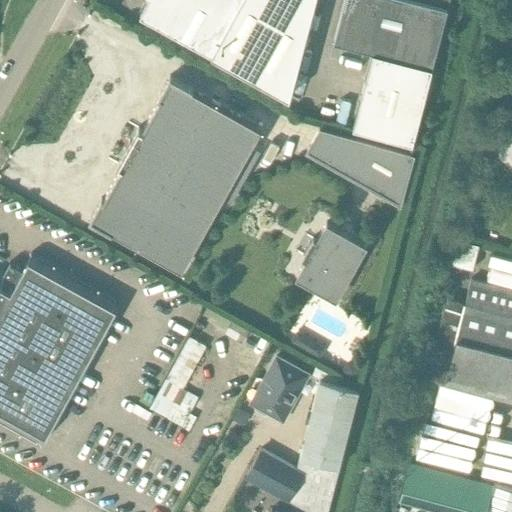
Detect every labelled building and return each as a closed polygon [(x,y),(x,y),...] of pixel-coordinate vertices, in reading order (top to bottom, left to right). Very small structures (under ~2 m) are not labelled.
[(314,0),(146,0),(140,13),(289,96),(314,0)] [(432,67),(449,0),(344,0),(333,41),(373,51),(353,126),(412,142),(432,67)] [(90,217),(108,227),(181,268),(261,127),(170,76),(159,95),(161,96),(142,129),(138,127),(118,164),(122,166),(103,199),(101,198),(90,217)] [(401,204),(415,153),(319,127),(306,151),(401,204)] [(335,296),(366,241),(325,218),(315,235),(314,235),(303,255),(307,257),(297,275),(335,296)] [(442,258),(454,262),(474,267),(479,246),(479,243),(448,235),(442,258)] [(0,418),(42,441),(52,424),(119,301),(32,253),(23,269),(10,262),(5,271),(0,268),(0,418)] [(511,289),(471,279),(466,299),(448,294),(427,376),(511,397),(511,289)] [(296,330),(289,342),(319,359),(326,347),(296,330)] [(249,400),(254,402),(255,409),(265,415),(271,411),(284,418),(309,370),(275,351),(249,400)] [(347,359),(341,373),(354,379),(360,366),(347,359)] [(319,378),(299,456),(339,466),(359,388),(319,378)] [(150,408),(166,417),(188,430),(202,403),(197,400),(199,397),(166,379),(150,408)] [(423,391),(416,420),(426,422),(433,393),(423,391)] [(239,407),(232,418),(244,425),(251,413),(239,407)] [(246,476),(288,499),(310,511),(327,511),(339,466),(299,456),(297,468),(261,448),(246,476)] [(511,511),(511,484),(412,462),(403,499),(462,511),(511,511)]
